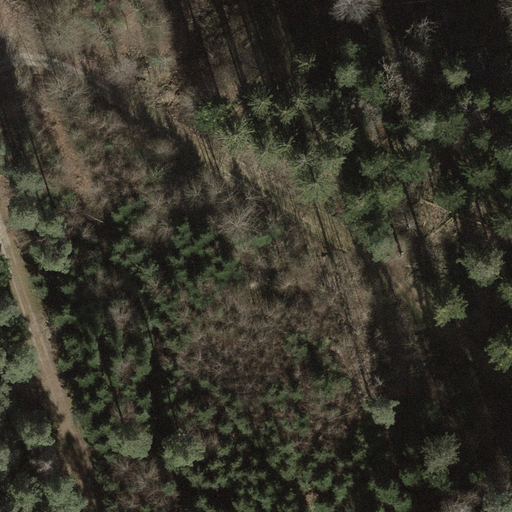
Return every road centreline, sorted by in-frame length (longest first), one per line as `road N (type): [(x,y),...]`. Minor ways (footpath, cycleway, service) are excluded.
road 1 (track): [(10,53),(65,68),(511,348)]
road 2 (track): [(0,219),(100,511)]
